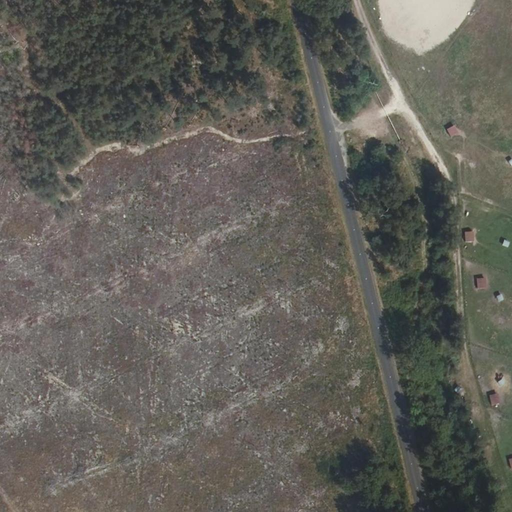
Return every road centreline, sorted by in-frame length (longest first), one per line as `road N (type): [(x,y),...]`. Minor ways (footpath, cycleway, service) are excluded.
road 1 (tertiary): [(295,0),(423,511)]
road 2 (track): [(345,0),(369,124),(329,134)]
